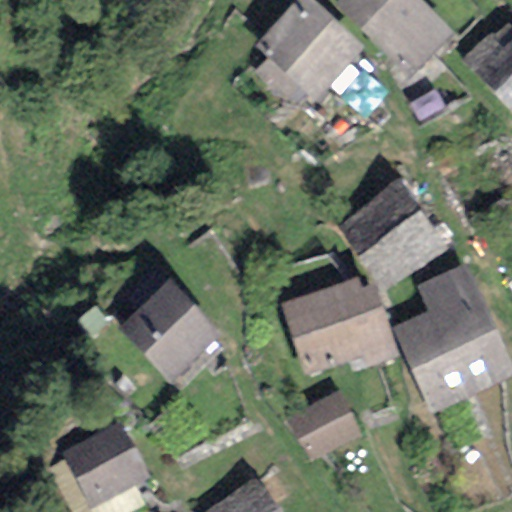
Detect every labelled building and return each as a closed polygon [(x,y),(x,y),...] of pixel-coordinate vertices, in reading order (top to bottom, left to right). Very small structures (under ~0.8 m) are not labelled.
[(448,40),(408,0),(344,0),(337,7),(408,79),(448,40)] [(361,57),(300,2),(256,51),(317,105),(361,57)] [(511,115),(511,39),(509,37),(470,74),(511,117),(511,115)] [(443,256),(395,191),(336,233),(383,299),(443,256)] [(511,382),(460,271),(416,292),(427,316),(394,331),(434,417),(511,382)] [(359,285),(281,309),(303,379),(360,362),(363,373),(394,364),(375,299),(363,299),(359,285)] [(217,347),(164,289),(117,332),(170,390),(217,347)] [(357,439),(337,397),(290,419),(310,461),(357,439)] [(133,458),(80,485),(94,511),(146,484),(133,458)] [(275,511),(262,485),(209,511),(275,511)]
